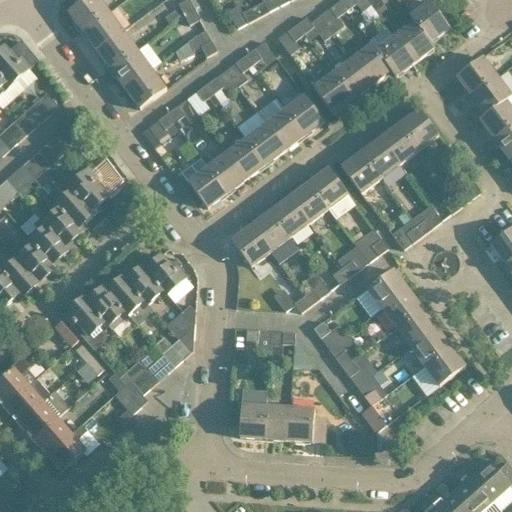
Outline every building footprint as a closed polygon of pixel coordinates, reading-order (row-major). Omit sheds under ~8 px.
[(83,34),(110,14),(99,0),(88,0),(69,14),(83,34)] [(345,0),(340,4),(347,13),(357,6),(352,0),(345,0)] [(185,17),(195,12),(190,1),(179,7),(185,17)] [(254,10),(259,20),(270,15),(264,4),(254,10)] [(338,20),(347,13),(340,4),(331,11),(338,20)] [(451,30),(445,23),(431,4),(411,18),(431,45),(451,30)] [(249,26),(259,20),(254,10),(243,15),(249,26)] [(201,22),(195,12),(185,17),(190,28),(201,22)] [(124,34),(110,14),(83,34),(98,53),(124,34)] [(431,45),(411,18),(415,24),(396,38),(416,65),(436,50),(431,45)] [(308,20),(298,27),(305,37),(315,30),(308,20)] [(296,44),(305,37),(298,27),(288,34),(296,44)] [(138,53),(124,34),(98,53),(112,73),(138,53)] [(373,47),(397,79),(416,65),(396,38),(378,52),(374,47),(373,47)] [(0,73),(12,87),(39,63),(22,43),(10,53),(6,49),(0,53),(0,73)] [(202,49),(207,60),(218,54),(212,43),(202,49)] [(397,79),(373,47),(353,62),(373,88),(392,74),(396,80),(397,79)] [(255,51),(246,59),(253,68),(262,61),(255,51)] [(153,72),(138,53),(112,73),(126,92),(153,72)] [(253,68),(246,59),(236,66),(243,75),(253,68)] [(457,79),(471,98),(498,79),(484,59),(457,79)] [(353,62),(334,76),(353,102),(373,88),(353,62)] [(167,92),(153,72),(126,92),(141,112),(167,92)] [(0,73),(0,97),(5,94),(12,87),(0,73)] [(353,102),(334,76),(314,90),(334,117),(353,102)] [(511,98),(511,96),(498,79),(471,98),(486,118),(480,122),(511,98)] [(224,90),(217,80),(207,87),(214,97),(224,90)] [(214,97),(207,87),(197,94),(205,104),(214,97)] [(32,109),(44,123),(59,110),(47,96),(32,109)] [(305,98),(286,112),(306,139),(325,124),(305,98)] [(511,98),(480,122),(495,142),(511,128),(511,109),(507,103),(511,99),(511,98)] [(15,124),(28,138),(44,123),(32,109),(15,124)] [(178,109),(168,116),(176,125),(185,118),(178,109)] [(286,153),(306,139),(286,112),(266,127),(286,153)] [(420,112),(400,127),(420,153),(440,138),(420,112)] [(181,133),(176,125),(168,116),(159,123),(171,140),(181,133)] [(15,124),(7,131),(19,145),(28,138),(15,124)] [(266,127),(247,141),(267,168),(286,153),(266,127)] [(384,139),(381,141),(400,167),(420,153),(400,127),(393,132),(392,129),(382,136),(384,139)] [(511,128),(495,142),(509,161),(511,158),(511,128)] [(0,155),(3,159),(12,152),(0,138),(0,155)] [(56,139),(49,146),(61,160),(68,153),(56,139)] [(247,182),(267,168),(247,141),(228,155),(247,182)] [(381,141),(361,155),(381,182),(400,167),(381,141)] [(40,153),(32,160),(45,174),(53,167),(40,153)] [(228,155),(208,170),(228,196),(247,182),(228,155)] [(343,165),(345,167),(342,169),(362,196),(381,182),(361,155),(354,161),(352,158),(343,165)] [(86,174),(71,188),(96,216),(101,212),(97,208),(108,198),(125,184),(108,161),(107,162),(108,164),(95,176),(90,171),(86,174)] [(24,168),(16,175),(7,182),(20,197),(23,200),(34,191),(31,186),(36,181),(24,168)] [(208,211),(228,196),(208,170),(189,184),(208,211)] [(309,186),(329,212),(349,197),(329,171),(309,186)] [(7,182),(0,189),(13,203),(20,197),(7,182)] [(329,212),(309,186),(302,191),(300,189),(291,195),(293,198),(290,200),(310,226),(329,212)] [(57,205),(83,234),(88,230),(84,226),(96,216),(71,188),(64,193),(67,197),(57,205)] [(465,193),(455,200),(462,210),(472,203),(465,193)] [(310,226),(290,200),(271,214),(290,241),(310,226)] [(462,210),(455,200),(445,207),(453,217),(462,210)] [(44,224),(69,253),(75,248),(71,244),(83,234),(57,205),(51,211),(55,215),(44,224)] [(255,226),(251,229),(271,255),(290,241),(271,214),(263,220),(261,218),(253,224),(255,226)] [(29,238),(32,242),(57,270),(62,266),(59,262),(69,253),(44,224),(41,220),(41,221),(34,227),(37,230),(29,238)] [(417,229),(424,238),(433,231),(426,222),(417,229)] [(252,269),(271,255),(251,229),(232,243),(252,269)] [(414,246),(424,238),(417,229),(407,236),(414,246)] [(511,231),(491,247),(505,266),(511,261),(511,231)] [(29,238),(12,253),(19,261),(43,289),(49,284),(46,280),(57,270),(32,242),(29,238)] [(372,249),(379,258),(389,251),(382,242),(372,249)] [(350,280),(369,266),(357,249),(338,263),(343,270),(350,280)] [(144,267),(169,296),(188,279),(179,269),(176,272),(163,257),(152,267),(148,263),(144,267)] [(0,270),(0,272),(24,299),(35,290),(38,294),(43,289),(19,261),(10,269),(6,265),(0,270)] [(129,274),(124,278),(148,307),(149,307),(158,298),(160,300),(162,302),(169,296),(144,267),(132,278),(129,274)] [(341,287),(350,280),(343,270),(333,277),(341,287)] [(0,305),(4,310),(15,300),(19,304),(24,299),(0,272),(0,305)] [(382,311),(409,291),(395,272),(368,292),(382,311)] [(109,284),(104,289),(129,317),(138,328),(147,320),(148,317),(153,312),(149,307),(148,307),(124,278),(113,288),(109,284)] [(90,295),(84,300),(110,328),(113,332),(129,317),(104,289),(93,299),(90,295)] [(285,312),(295,307),(286,291),(277,296),(285,312)] [(423,310),(409,291),(382,311),(397,330),(423,310)] [(314,292),(305,299),(312,309),(321,301),(314,292)] [(302,316),(312,309),(305,299),(295,306),(302,316)] [(84,300),(65,317),(74,328),(94,351),(107,340),(108,336),(105,333),(110,328),(84,300)] [(184,313),(196,327),(196,314),(191,307),(184,313)] [(423,310),(397,330),(411,349),(437,330),(423,310)] [(62,324),(54,331),(71,350),(79,344),(73,337),(62,324)] [(331,334),(324,324),(314,331),(321,341),(331,334)] [(452,349),(437,330),(411,349),(425,369),(452,349)] [(247,344),(259,345),(259,333),(248,332),(247,344)] [(272,334),(259,333),(259,345),(258,357),(271,358),(272,346),(272,334)] [(284,347),(295,347),(296,335),(284,335),(283,347),(284,347)] [(181,342),(180,342),(191,356),(194,354),(194,345),(186,337),(181,342)] [(156,348),(164,357),(176,370),(191,356),(180,342),(173,348),(165,339),(156,348)] [(294,372),(320,372),(299,344),(295,347),(294,372)] [(76,354),(87,366),(93,360),(82,348),(76,354)] [(467,369),(452,349),(425,369),(440,389),(467,369)] [(346,353),(336,360),(343,370),(353,363),(346,353)] [(146,358),(140,363),(147,370),(160,384),(176,370),(164,357),(157,363),(149,355),(146,358)] [(0,404),(4,409),(36,381),(28,372),(32,368),(23,359),(12,369),(14,372),(0,383),(0,404)] [(104,373),(93,360),(87,366),(98,378),(104,373)] [(120,380),(128,388),(131,384),(144,398),(160,384),(140,363),(120,380)] [(353,363),(343,370),(350,380),(360,372),(353,363)] [(116,375),(109,381),(121,394),(128,388),(120,380),(116,375)] [(19,426),(44,404),(50,398),(36,381),(4,409),(19,426)] [(128,388),(121,394),(116,398),(133,417),(149,403),(144,398),(131,384),(128,388)] [(375,392),(365,399),(372,408),(363,415),(378,435),(387,428),(373,409),(382,402),(375,392)] [(33,442),(58,420),(70,410),(56,394),(51,399),(50,398),(44,404),(19,426),(33,442)] [(241,440),(264,442),(267,409),(243,407),(241,440)] [(264,442),(288,443),(291,410),(267,409),(264,442)] [(315,412),(291,410),(288,443),(325,445),(327,420),(315,419),(315,412)] [(73,437),(58,420),(33,442),(48,459),(73,437)] [(73,437),(48,459),(62,475),(84,456),(87,458),(100,447),(83,428),(73,437)] [(471,463),(464,470),(494,505),(511,488),(511,469),(508,465),(499,473),(490,464),(480,473),(471,463)] [(465,487),(454,496),(468,511),(485,511),(494,505),(464,470),(456,477),(465,487)] [(23,503),(29,510),(41,499),(35,492),(23,503)] [(444,505),(436,495),(428,502),(437,511),(468,511),(454,496),(444,505)] [(437,511),(428,502),(420,509),(422,511),(437,511)]
